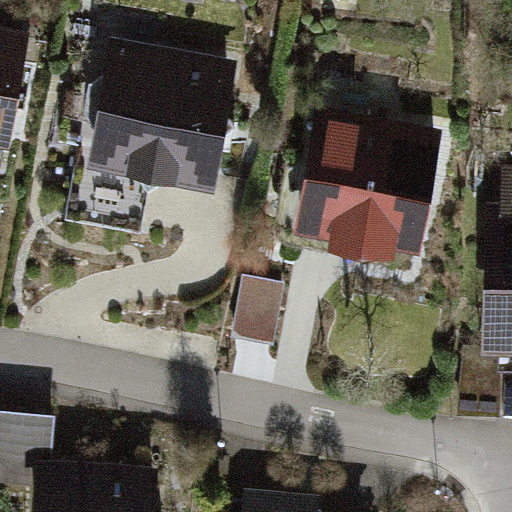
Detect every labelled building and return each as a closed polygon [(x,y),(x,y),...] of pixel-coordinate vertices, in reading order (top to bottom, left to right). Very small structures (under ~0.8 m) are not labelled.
[(30,37),(0,30),(0,153),(5,155),(30,37)] [(232,65),(113,44),(95,151),(214,171),(232,65)] [(436,135),(321,114),(301,221),(416,242),(436,135)] [(508,203),(492,202),(491,339),(511,339),(511,168),(509,168),(508,203)] [(60,417),(0,412),(0,483),(33,486),(36,459),(57,461),(60,417)] [(57,461),(36,459),(32,511),(151,511),(155,467),(57,461)] [(361,511),(252,499),(249,511),(361,511)]
